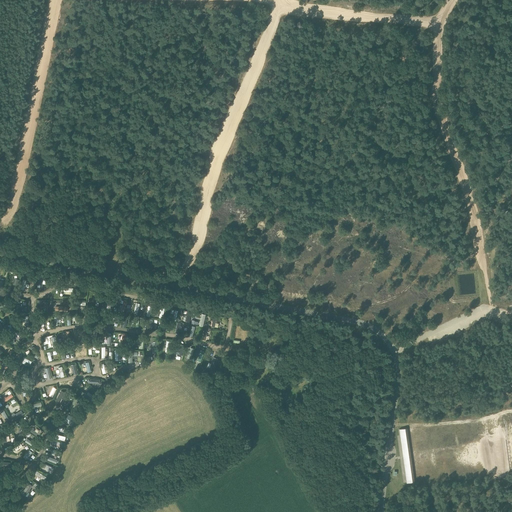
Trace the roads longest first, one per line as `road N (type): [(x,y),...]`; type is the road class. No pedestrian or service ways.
road 1 (track): [(484,313),(475,216),(436,89),(437,33),(452,0)]
road 2 (track): [(171,285),(197,241),(217,156),(277,0)]
road 3 (track): [(0,222),(12,206),(54,0)]
road 4 (track): [(271,0),(439,25)]
